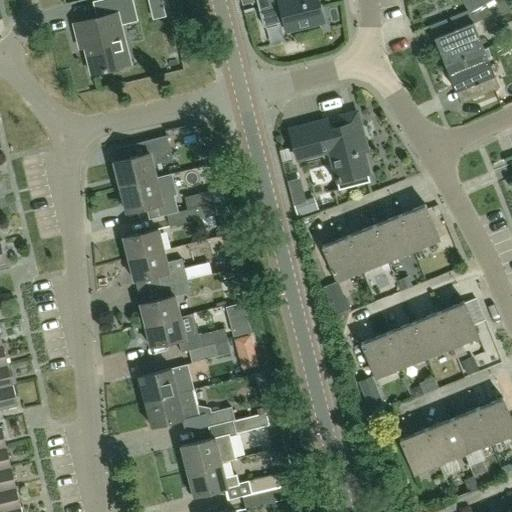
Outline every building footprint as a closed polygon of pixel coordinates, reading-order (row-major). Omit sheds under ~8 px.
[(91,72),(128,63),(118,25),(137,20),(131,0),(95,0),(92,1),(96,17),(74,22),(78,38),(83,37),(91,72)] [(284,30),(323,20),(317,0),(256,0),(259,12),(279,8),(284,30)] [(462,0),(468,11),(487,0),(462,0)] [(493,0),(487,0),(468,11),(474,23),(491,14),(489,9),(496,5),(493,0)] [(443,33),(434,37),(445,65),(484,49),(474,23),(468,11),(439,23),(443,33)] [(484,49),(445,65),(457,94),(467,90),(471,99),(485,93),(492,112),(507,106),(499,88),(484,49)] [(337,181),(369,172),(353,113),(340,116),(289,130),(297,158),(329,150),(337,181)] [(120,187),(155,178),(152,164),(173,159),(167,136),(143,142),(146,154),(114,162),(120,187)] [(155,178),(120,187),(126,211),(145,207),(148,219),(167,215),(177,212),(173,196),(176,195),(171,174),(155,178)] [(319,211),(318,208),(313,195),(305,198),(304,196),(301,187),(292,191),(294,200),(292,201),(298,217),(303,215),(304,217),(319,211)] [(214,201),(211,191),(206,192),(185,197),(187,210),(195,208),(214,203),(214,201)] [(425,204),(399,215),(414,251),(433,243),(439,240),(440,240),(425,204)] [(195,208),(187,210),(167,215),(170,226),(198,220),(195,208)] [(414,251),(399,215),(374,225),(388,261),(414,251)] [(388,261),(374,225),(348,235),(363,271),(388,261)] [(129,258),(163,250),(158,229),(124,237),(129,258)] [(363,271),(348,235),(322,246),(337,282),(363,271)] [(163,250),(129,258),(134,280),(157,274),(160,286),(187,279),(186,278),(184,270),(182,259),(166,262),(163,250)] [(196,282),(220,279),(219,263),(194,266),(196,282)] [(187,279),(160,286),(163,297),(140,303),(145,324),(179,316),(174,295),(190,291),(187,279)] [(333,316),(350,309),(346,298),(327,305),(332,317),(333,316)] [(438,312),(452,348),(479,338),(464,301),(438,312)] [(452,348),(438,312),(412,322),(427,358),(452,348)] [(179,316),(145,324),(150,345),(177,339),(181,352),(200,347),(197,335),(198,335),(193,313),(179,316)] [(427,358),(412,322),(387,332),(401,368),(427,358)] [(227,338),(226,333),(225,328),(198,335),(197,335),(200,347),(189,350),(192,363),(219,356),(231,353),(228,340),(227,338)] [(401,368),(387,332),(361,343),(375,379),(401,368)] [(243,341),(252,370),(267,366),(259,337),(243,341)] [(7,363),(0,365),(0,385),(12,383),(7,363)] [(138,376),(144,400),(193,388),(188,364),(182,365),(138,376)] [(12,383),(0,385),(0,407),(17,403),(12,383)] [(205,414),(208,427),(233,421),(235,420),(231,407),(211,412),(210,408),(197,406),(193,388),(144,400),(151,426),(194,415),(205,413),(205,414)] [(477,408),(492,445),(511,436),(511,419),(503,398),(477,408)] [(466,455),(492,445),(477,408),(451,419),(466,455)] [(266,413),(233,422),(236,432),(236,433),(236,434),(269,425),(266,413)] [(441,465),(466,455),(451,419),(426,429),(441,465)] [(414,476),(441,465),(426,429),(400,439),(414,476)] [(235,459),(229,434),(211,438),(180,446),(187,471),(220,463),(235,459)] [(5,444),(0,445),(0,467),(10,465),(5,444)] [(220,463),(187,471),(193,496),(224,488),(227,500),(242,496),(288,484),(293,482),(290,471),(281,473),(248,481),(238,483),(236,475),(224,478),(220,463)] [(10,465),(0,467),(0,488),(15,485),(10,465)] [(292,498),(288,484),(242,496),(246,509),(275,502),(292,498)] [(15,485),(0,488),(0,509),(20,505),(15,485)]
